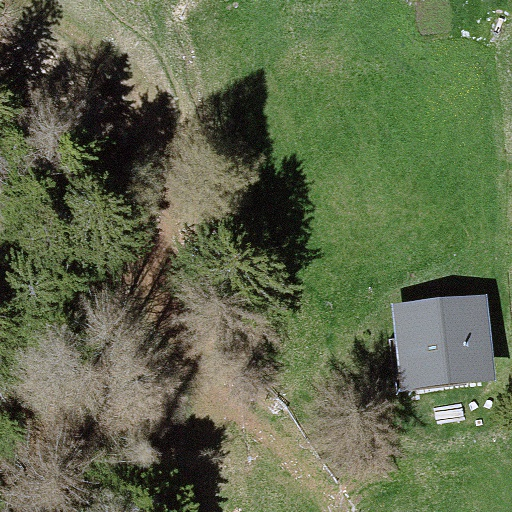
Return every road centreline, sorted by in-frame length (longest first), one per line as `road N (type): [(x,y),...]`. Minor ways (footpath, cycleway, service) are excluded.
road 1 (track): [(259,406),(158,335),(115,122),(5,0)]
road 2 (track): [(259,406),(336,511)]
